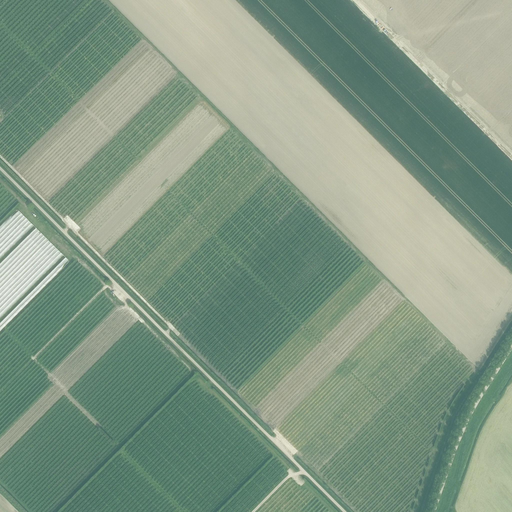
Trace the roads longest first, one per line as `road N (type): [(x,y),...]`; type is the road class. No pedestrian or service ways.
road 1 (unclassified): [(344,511),(0,169)]
road 2 (track): [(511,158),(352,0)]
road 3 (unclassified): [(433,511),(459,435),(511,345)]
